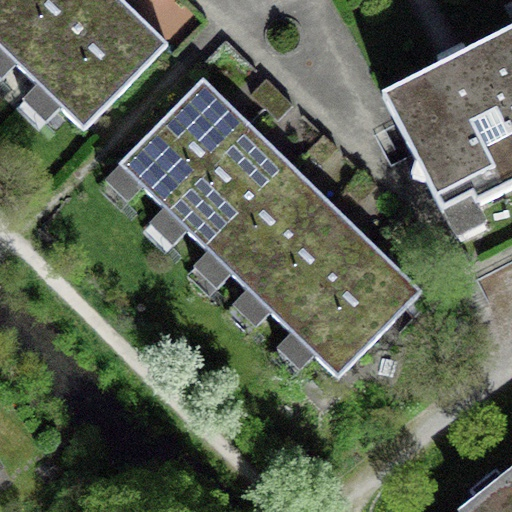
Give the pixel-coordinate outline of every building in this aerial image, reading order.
[(0,0),(0,39),(37,0),(0,0)] [(123,1),(121,0),(37,0),(0,39),(0,50),(39,88),(123,1)] [(169,45),(123,1),(39,88),(85,132),(169,45)] [(511,43),(382,110),(441,224),(474,207),(478,215),(511,197),(511,43)] [(164,212),(248,125),(203,82),(119,169),(164,212)] [(293,168),(248,125),(164,212),(208,255),(293,168)] [(332,206),(293,168),(208,255),(248,293),(332,206)] [(376,249),(332,206),(248,293),(292,336),(376,249)] [(422,294),(376,249),(292,336),(338,380),(422,294)] [(511,511),(511,472),(503,480),(496,472),(470,493),(477,501),(463,511),(511,511)]
